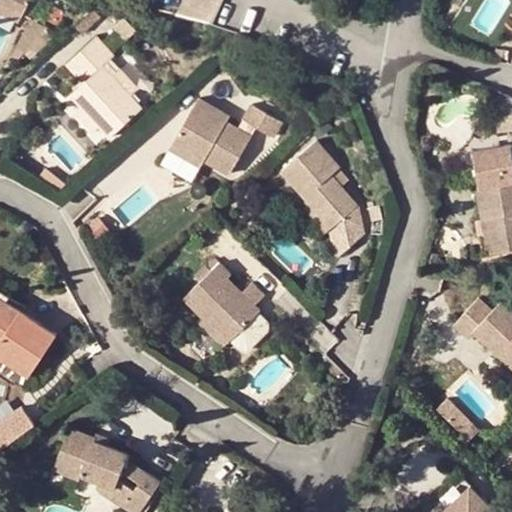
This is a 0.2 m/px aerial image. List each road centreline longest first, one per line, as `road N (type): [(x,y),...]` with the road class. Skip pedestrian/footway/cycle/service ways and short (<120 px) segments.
road 1 (residential): [(331,486),(122,347),(42,215),(0,191)]
road 2 (residential): [(331,486),(414,210),(397,133),(400,59)]
road 3 (residential): [(400,59),(303,18),(281,0)]
